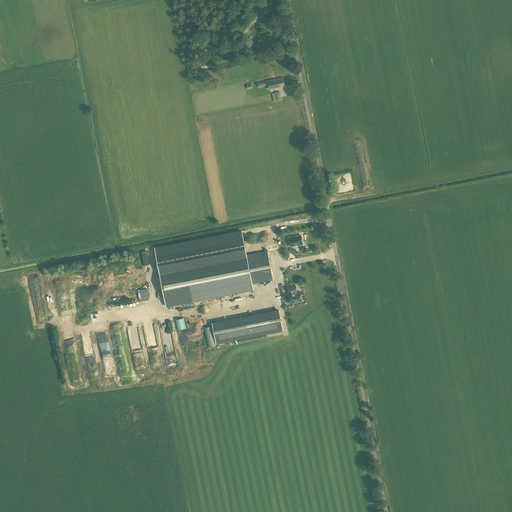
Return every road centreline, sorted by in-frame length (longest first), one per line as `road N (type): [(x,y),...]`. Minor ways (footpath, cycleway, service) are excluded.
road 1 (unclassified): [(384,511),(284,0)]
road 2 (unknown): [(333,256),(281,264),(262,298),(167,315),(147,257)]
